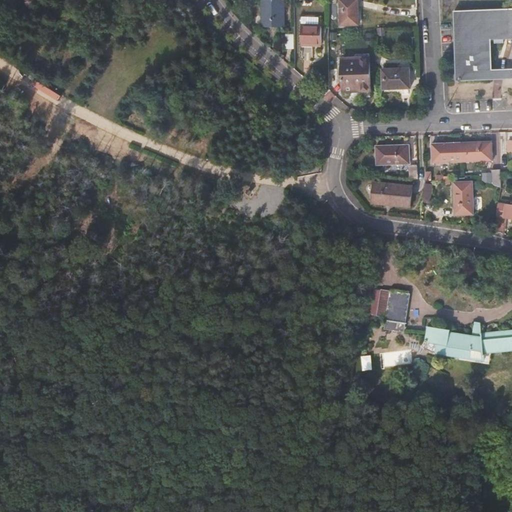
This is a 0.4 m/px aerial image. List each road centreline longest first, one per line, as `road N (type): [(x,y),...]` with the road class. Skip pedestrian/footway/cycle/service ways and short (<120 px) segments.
road 1 (residential): [(333,181),(279,180),(174,153),(98,123),(0,67)]
road 2 (residential): [(511,251),(372,226),(344,207),(333,181)]
road 3 (residential): [(342,131),(211,0)]
